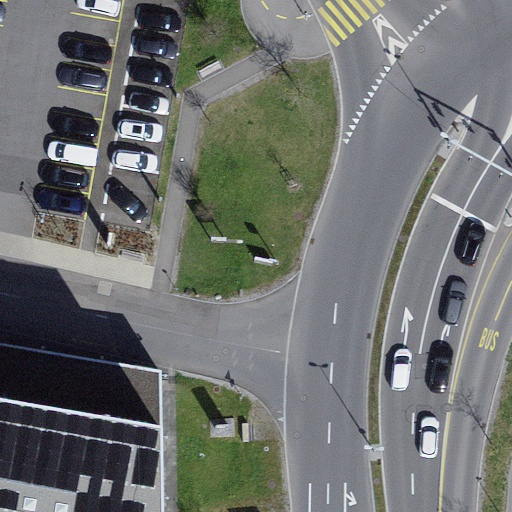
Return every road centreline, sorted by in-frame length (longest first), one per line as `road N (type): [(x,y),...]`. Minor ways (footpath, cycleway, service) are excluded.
road 1 (tertiary): [(482,31),(425,91),(382,157),(347,244),(330,362),(335,511)]
road 2 (tertiary): [(418,511),(416,394),(435,277),(511,139)]
